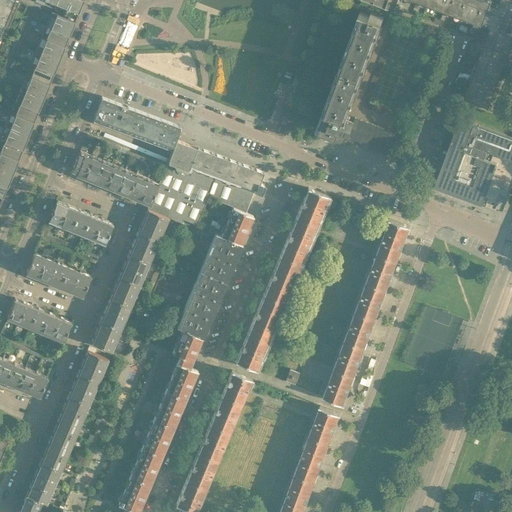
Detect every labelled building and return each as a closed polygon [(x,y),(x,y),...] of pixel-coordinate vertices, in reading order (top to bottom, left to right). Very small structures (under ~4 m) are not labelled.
[(0,0),(0,7),(14,13),(19,2),(19,0),(0,0)] [(55,9),(58,0),(45,0),(44,5),(55,9)] [(65,13),(70,0),(58,0),(55,9),(63,13),(65,13)] [(74,20),(82,0),(70,0),(65,13),(63,13),(62,15),(74,20)] [(440,9),(443,0),(415,0),(422,3),(427,6),(433,7),(440,9)] [(454,16),(460,0),(443,0),(440,9),(449,13),(454,16)] [(483,24),(491,1),(491,0),(490,0),(460,0),(454,16),(460,17),(476,23),(481,26),(481,25),(482,25),(483,24)] [(511,34),(511,0),(500,0),(499,4),(491,1),(483,24),(490,27),(511,34)] [(8,27),(14,13),(0,7),(0,22),(4,24),(4,25),(8,27)] [(323,121),(321,126),(337,133),(334,142),(343,145),(345,139),(347,140),(351,128),(353,122),(346,119),(384,17),(364,10),(363,12),(362,12),(321,121),(323,121)] [(69,34),(74,21),(74,20),(62,15),(51,11),(45,25),(69,34)] [(64,45),(69,34),(45,25),(41,36),(64,45)] [(509,52),(511,43),(511,34),(490,27),(486,37),(483,42),(509,52)] [(59,59),(64,45),(41,36),(35,49),(59,59)] [(499,79),(508,54),(509,52),(483,42),(482,48),(476,65),(473,69),(499,79)] [(59,59),(35,49),(30,63),(53,72),(59,59)] [(53,72),(30,63),(25,74),(49,83),(53,72)] [(489,106),(499,79),(473,69),(472,75),(466,92),(463,96),(464,97),(489,106)] [(49,83),(25,74),(20,87),(43,96),(49,83)] [(43,96),(20,87),(15,100),(38,110),(43,96)] [(180,126),(101,96),(93,119),(171,149),(175,139),(180,126)] [(38,110),(15,100),(10,112),(33,121),(38,110)] [(33,121),(10,112),(4,125),(28,134),(33,121)] [(355,117),(353,122),(351,128),(357,130),(361,119),(355,117)] [(508,197),(511,186),(511,136),(460,117),(434,186),(496,209),(501,194),(508,197)] [(366,122),(361,119),(357,130),(362,133),(366,122)] [(372,124),(366,122),(362,133),(368,135),(372,124)] [(372,124),(368,135),(374,137),(378,126),(372,124)] [(28,134),(4,125),(0,135),(0,138),(22,148),(28,134)] [(383,128),(378,126),(374,137),(379,139),(383,128)] [(352,142),(357,130),(351,128),(347,140),(352,142)] [(389,130),(383,128),(379,139),(385,141),(389,130)] [(362,133),(357,130),(352,142),(358,144),(362,133)] [(395,132),(389,130),(385,141),(391,143),(395,132)] [(368,135),(362,133),(358,144),(364,146),(368,135)] [(374,137),(368,135),(364,146),(369,148),(374,137)] [(379,139),(374,137),(369,148),(375,150),(379,139)] [(22,148),(0,138),(0,151),(18,159),(22,148)] [(191,189),(198,170),(206,150),(175,139),(171,149),(165,165),(164,168),(158,182),(149,204),(147,208),(168,217),(181,222),(182,219),(196,224),(208,196),(191,189)] [(385,141),(379,139),(375,150),(381,153),(385,141)] [(391,143),(385,141),(381,153),(387,155),(391,143)] [(158,155),(136,146),(134,150),(157,159),(158,155)] [(80,150),(71,172),(83,177),(92,155),(80,150)] [(258,182),(262,171),(206,150),(198,170),(254,190),(260,193),(264,184),(258,182)] [(18,159),(0,151),(0,167),(12,172),(18,159)] [(92,155),(83,177),(105,186),(114,164),(92,155)] [(136,173),(114,164),(105,186),(127,195),(136,173)] [(12,172),(0,167),(0,182),(7,186),(12,172)] [(254,190),(198,170),(191,189),(208,196),(233,207),(246,212),(254,190)] [(158,182),(136,173),(127,195),(149,204),(158,182)] [(316,224),(324,203),(328,195),(308,188),(296,216),(316,224)] [(67,205),(56,200),(48,220),(59,225),(67,205)] [(79,209),(67,205),(59,225),(70,230),(79,209)] [(240,245),(252,215),(246,212),(233,207),(221,237),(240,245)] [(147,208),(142,220),(163,229),(168,217),(147,208)] [(89,214),(79,209),(70,230),(81,234),(89,214)] [(100,218),(89,214),(81,234),(91,238),(100,218)] [(299,263),(313,231),(316,224),(296,216),(280,255),(299,263)] [(112,223),(100,218),(91,238),(104,244),(112,223)] [(398,260),(410,226),(390,218),(377,252),(398,260)] [(142,220),(137,232),(158,241),(163,229),(142,220)] [(176,221),(173,228),(172,228),(170,232),(174,234),(179,222),(176,221)] [(137,232),(132,243),(154,252),(158,241),(137,232)] [(217,235),(210,253),(233,263),(240,245),(221,237),(217,235)] [(132,243),(128,253),(149,263),(154,252),(132,243)] [(163,250),(161,255),(164,256),(169,245),(166,244),(163,250)] [(34,252),(26,272),(37,277),(45,256),(34,252)] [(387,288),(398,260),(377,252),(367,281),(387,288)] [(128,253),(123,265),(144,274),(149,263),(128,253)] [(233,263),(210,253),(202,271),(225,281),(233,263)] [(299,263),(280,255),(263,294),(283,302),(299,263)] [(45,256),(37,277),(48,281),(56,261),(45,256)] [(56,261),(48,281),(59,286),(67,265),(56,261)] [(67,265),(59,286),(70,291),(79,270),(67,265)] [(123,265),(118,276),(140,285),(144,274),(123,265)] [(153,272),(152,277),(155,278),(160,267),(157,266),(154,273),(153,272)] [(79,270),(70,291),(82,295),(90,275),(79,270)] [(225,281),(202,271),(194,290),(217,300),(225,281)] [(118,276),(114,286),(135,296),(140,285),(118,276)] [(376,317),(387,288),(367,281),(356,310),(376,317)] [(114,286),(109,298),(130,307),(135,296),(114,286)] [(144,294),(142,299),(146,301),(151,290),(148,288),(145,295),(144,294)] [(217,300),(194,290),(186,308),(210,318),(217,300)] [(283,302),(263,294),(247,332),(267,341),(283,302)] [(26,302),(14,298),(6,318),(17,323),(26,302)] [(109,298),(104,309),(126,318),(130,307),(109,298)] [(37,307),(26,302),(17,323),(28,327),(37,307)] [(48,312),(37,307),(28,327),(40,332),(48,312)] [(210,318),(186,308),(178,327),(182,328),(202,337),(210,318)] [(104,309),(100,319),(121,329),(126,318),(104,309)] [(135,316),(133,321),(137,323),(142,311),(139,310),(136,317),(135,316)] [(365,346),(376,317),(356,310),(345,339),(365,346)] [(59,316),(48,312),(40,332),(50,336),(59,316)] [(71,321),(59,316),(50,336),(62,341),(71,321)] [(100,319),(95,331),(116,340),(121,329),(100,319)] [(202,337),(182,328),(172,352),(180,355),(178,358),(177,361),(189,366),(190,363),(192,360),(202,337)] [(95,331),(90,341),(112,350),(116,340),(95,331)] [(126,339),(124,343),(128,345),(132,334),(130,332),(127,339),(126,339)] [(267,341),(247,332),(235,361),(255,369),(267,341)] [(355,375),(365,346),(345,339),(334,367),(355,375)] [(20,346),(9,341),(7,344),(19,349),(20,346)] [(87,349),(82,362),(103,370),(108,358),(94,352),(87,349)] [(54,360),(42,355),(41,358),(53,363),(54,360)] [(2,358),(0,362),(0,380),(5,382),(13,362),(2,358)] [(177,361),(165,389),(185,398),(197,370),(189,366),(177,361)] [(13,362),(5,382),(16,387),(24,367),(13,362)] [(82,362),(77,372),(98,381),(103,370),(82,362)] [(24,367),(16,387),(27,391),(35,371),(24,367)] [(344,404),(355,375),(334,367),(324,396),(344,404)] [(294,384),(299,372),(290,369),(285,380),(294,384)] [(251,378),(231,370),(221,395),(241,403),(251,378)] [(35,371),(27,391),(39,396),(47,376),(35,371)] [(77,372),(72,384),(93,392),(98,381),(77,372)] [(72,384),(68,394),(88,403),(93,392),(72,384)] [(185,398),(165,389),(154,418),(173,426),(185,398)] [(68,394),(63,405),(84,414),(88,403),(68,394)] [(241,403),(221,395),(209,423),(229,431),(241,403)] [(63,405),(58,416),(79,425),(84,414),(63,405)] [(320,406),(309,434),(330,442),(340,413),(320,406)] [(58,416),(53,428),(74,437),(79,425),(58,416)] [(154,418),(142,446),(162,455),(173,426),(154,418)] [(229,431),(209,423),(197,451),(217,460),(229,431)] [(53,428),(49,439),(70,448),(74,437),(53,428)] [(330,442),(309,434),(295,473),(315,481),(330,442)] [(49,439),(44,450),(65,459),(70,448),(49,439)] [(162,455),(142,446),(130,475),(150,483),(162,455)] [(44,450),(41,456),(40,460),(60,469),(65,459),(44,450)] [(217,460),(197,451),(186,480),(205,488),(217,460)] [(40,460),(35,472),(55,480),(60,469),(40,460)] [(35,472),(30,483),(51,492),(55,480),(35,472)] [(295,473),(281,511),(283,511),(303,511),(315,481),(295,473)] [(150,483),(130,475),(118,503),(126,506),(138,511),(150,483)] [(205,488),(186,480),(175,504),(196,511),(205,488)] [(30,483),(25,494),(46,502),(51,492),(30,483)] [(25,494),(18,511),(17,511),(32,511),(33,511),(36,509),(42,511),(46,502),(25,494)]
